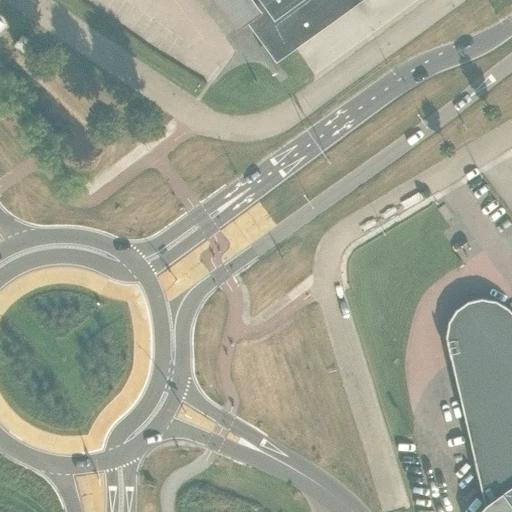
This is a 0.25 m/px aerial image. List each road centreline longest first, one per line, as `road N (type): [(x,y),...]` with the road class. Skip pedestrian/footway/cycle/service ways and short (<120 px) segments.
road 1 (primary): [(179,385),(182,318),(193,298),(511,63)]
road 2 (unclassified): [(394,506),(328,284),(329,247),(511,133)]
road 3 (unclassified): [(276,125),(252,133),(202,120),(22,0)]
road 4 (primary): [(511,25),(392,85),(283,163)]
road 5 (unclassified): [(276,125),(447,0)]
road 6 (primary): [(283,163),(166,237),(122,253)]
road 7 (primary): [(283,163),(208,229),(142,269)]
road 8 (primary): [(142,269),(52,256),(0,277)]
road 9 (tertiary): [(153,429),(289,467)]
road 10 (tertiary): [(289,467),(179,385)]
